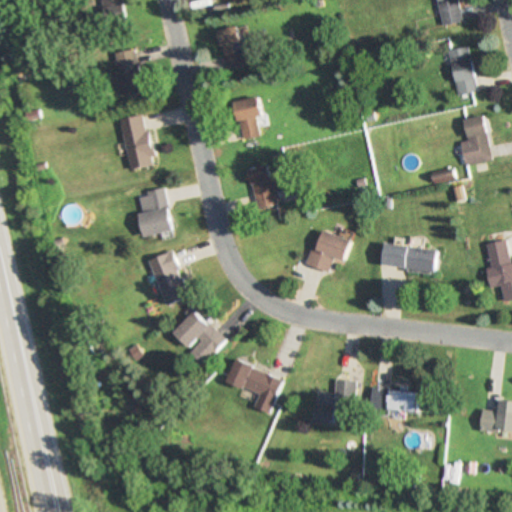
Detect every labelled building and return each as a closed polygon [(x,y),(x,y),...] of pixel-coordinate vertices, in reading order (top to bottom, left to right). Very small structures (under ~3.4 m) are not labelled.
[(120,0),(101,0),(101,21),(121,21),(120,0)] [(463,23),(458,0),(437,0),(442,27),(463,23)] [(218,31),(225,71),(262,64),(260,53),(250,55),(245,27),(218,31)] [(469,48),(449,52),(457,96),(478,92),(469,48)] [(142,92),(135,50),(112,54),(120,96),(142,92)] [(241,139),(264,136),(259,98),(235,102),(241,139)] [(145,115),(119,121),(131,172),(156,166),(145,115)] [(468,141),(461,143),(465,166),(493,161),(485,117),(465,120),(468,141)] [(250,169),(256,211),(275,208),(273,191),(289,189),(287,175),(271,177),(269,166),(250,169)] [(144,238),(172,233),(164,190),(136,195),(144,238)] [(345,262),(352,241),(322,231),(317,245),(312,243),(305,265),(329,273),(334,258),(345,262)] [(486,245),(492,288),(503,287),(505,302),(511,301),(511,264),(510,265),(507,242),(486,245)] [(436,273),(438,250),(385,244),(383,268),(436,273)] [(148,263),(167,308),(192,298),(173,253),(148,263)] [(226,342),(195,312),(173,335),(205,364),(226,342)] [(270,415),(284,380),(236,362),(227,384),(259,396),(254,409),(270,415)] [(318,394),(316,424),(338,426),(339,412),(355,413),(357,382),(336,381),(335,395),(318,394)] [(419,390),(373,389),(372,413),(419,414),(419,390)] [(511,433),(511,402),(500,402),(499,412),(483,411),(481,431),(511,433)]
